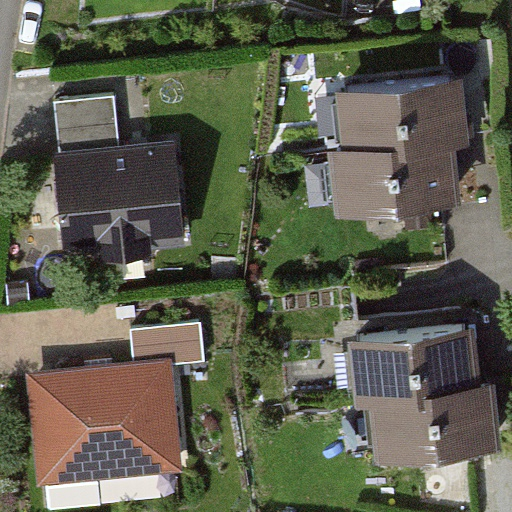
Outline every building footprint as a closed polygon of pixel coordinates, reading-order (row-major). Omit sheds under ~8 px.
[(465,57),(343,67),(348,131),(451,123),(471,121),(465,57)] [(117,86),(56,91),(60,133),(121,127),(117,86)] [(455,174),(451,123),(348,131),(333,132),(337,184),(455,174)] [(56,139),(66,245),(190,232),(179,127),(56,139)] [(474,305),(351,316),(356,369),(371,368),(478,358),(474,305)] [(205,314),(131,320),(134,355),(208,350),(205,314)] [(179,353),(31,364),(39,461),(187,449),(179,353)] [(478,358),(371,368),(376,425),(494,415),(489,358),(478,358)]
